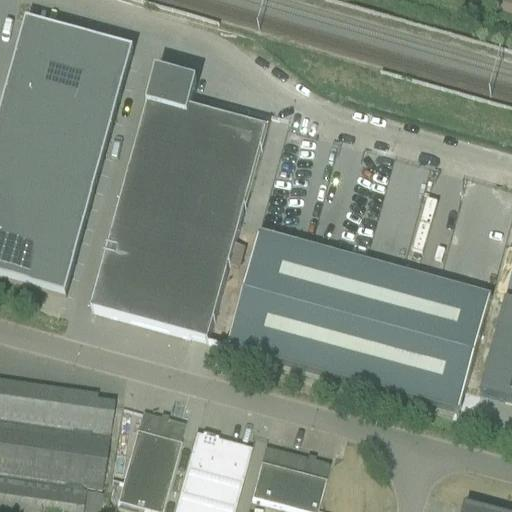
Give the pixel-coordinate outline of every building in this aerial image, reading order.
[(26,26),(16,62),(87,81),(97,45),(26,26)] [(97,45),(87,81),(122,91),(132,55),(97,45)] [(16,62),(6,97),(77,116),(87,81),(16,62)] [(87,81),(77,116),(113,126),(122,91),(87,81)] [(206,348),(239,231),(266,135),(189,113),(195,92),(155,81),(91,316),(206,348)] [(6,97),(0,120),(0,132),(68,151),(77,116),(6,97)] [(77,116),(68,151),(103,161),(113,126),(77,116)] [(0,132),(0,169),(58,186),(68,151),(0,132)] [(356,147),(326,255),(365,266),(395,158),(356,147)] [(68,151),(58,186),(94,195),(103,161),(68,151)] [(0,169),(0,207),(49,220),(58,186),(0,169)] [(58,186),(49,220),(84,230),(94,195),(58,186)] [(0,207),(0,244),(39,255),(49,220),(0,207)] [(49,220),(39,255),(75,265),(84,230),(49,220)] [(365,266),(326,255),(260,237),(226,353),(458,417),(490,300),(365,266)] [(0,244),(0,283),(29,291),(39,255),(0,244)] [(39,255),(29,291),(65,301),(75,265),(39,255)] [(511,306),(504,305),(479,400),(511,408),(511,306)] [(0,511),(81,511),(84,494),(100,496),(113,408),(95,405),(96,399),(0,385),(0,511)] [(141,419),(136,438),(135,438),(116,510),(122,511),(162,511),(179,450),(179,449),(184,431),(141,419)] [(189,459),(174,511),(235,511),(244,479),(250,460),(248,459),(248,460),(241,458),(241,457),(241,456),(241,455),(241,454),(240,453),(239,453),(238,452),(237,452),(216,446),(217,444),(201,439),(200,441),(194,439),(189,459)] [(264,453),(250,505),(276,511),(317,511),(329,470),(264,453)]
